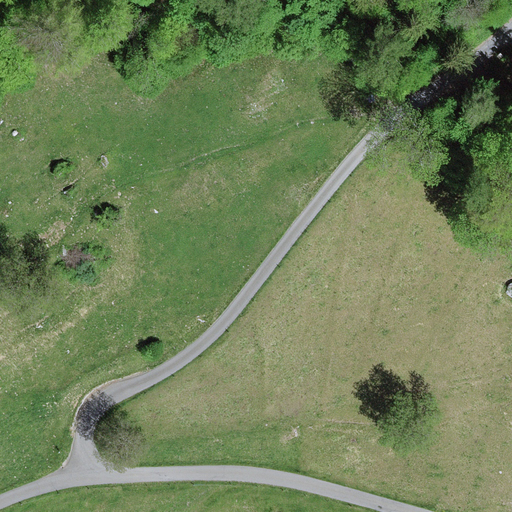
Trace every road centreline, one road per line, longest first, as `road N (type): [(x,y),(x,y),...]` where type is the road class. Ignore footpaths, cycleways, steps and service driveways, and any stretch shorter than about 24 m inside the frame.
road 1 (track): [(89,478),(82,436),(91,410),(187,356),(232,316),(381,128),(511,26)]
road 2 (unclassified): [(408,511),(289,479),(218,472),(89,478),(0,504)]
